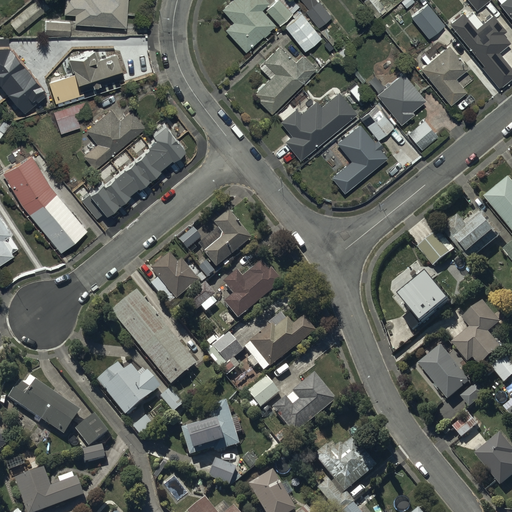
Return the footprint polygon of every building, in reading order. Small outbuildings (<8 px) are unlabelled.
[(18,30),(48,5),(44,0),(31,0),(13,15),(15,17),(10,21),(18,30)] [(126,23),(126,0),(64,0),(64,10),(74,10),(73,32),(94,33),(94,24),(108,25),(108,22),(126,23)] [(274,21),(260,6),(266,0),(227,0),(221,6),(232,18),(223,26),(245,48),(262,32),(263,33),(269,28),(268,27),(274,21)] [(297,3),(294,0),(274,0),(265,8),(278,21),(297,3)] [(302,0),(307,6),(304,9),(317,25),(330,15),(317,0),(302,0)] [(385,7),(379,0),(363,0),(375,15),(385,7)] [(511,0),(497,0),(511,18),(511,0)] [(432,5),(417,17),(433,37),(448,25),(432,5)] [(320,34),(300,9),(283,23),(303,47),(320,34)] [(448,20),(449,21),(486,66),(501,54),(496,48),(509,38),(502,30),(506,27),(492,11),(475,25),(462,9),(448,20)] [(69,19),(45,19),(44,34),(70,35),(71,25),(69,25),(69,19)] [(425,60),(419,64),(449,101),(466,88),(454,74),(466,65),(447,41),(429,56),(424,50),(420,53),(425,60)] [(294,59),(278,43),(262,58),(264,59),(258,64),(269,75),(254,90),(259,94),(257,96),(270,109),(314,65),(300,52),(294,59)] [(93,47),(67,55),(72,71),(48,79),(55,99),(82,90),(81,88),(124,74),(116,50),(96,56),(93,47)] [(41,50),(17,58),(24,79),(47,72),(41,50)] [(424,96),(401,69),(375,91),(400,121),(413,110),(410,107),(424,96)] [(355,110),(338,90),(321,104),(316,98),(300,111),(295,105),(279,119),(290,132),(284,138),(299,156),(355,110)] [(378,99),(359,116),(378,137),(397,120),(378,99)] [(32,101),(12,107),(15,116),(35,110),(32,101)] [(145,123),(130,106),(119,115),(110,104),(84,126),(97,140),(83,152),(95,166),(145,123)] [(76,114),(58,120),(61,130),(79,124),(76,114)] [(437,132),(423,117),(407,130),(421,146),(437,132)] [(386,154),(358,120),(335,139),(337,141),(328,148),(342,164),(331,173),(334,177),(332,179),(338,186),(340,184),(343,189),(386,154)] [(177,152),(159,130),(123,158),(142,181),(177,152)] [(55,191),(30,151),(2,169),(21,201),(28,210),(60,247),(85,227),(55,191)] [(113,186),(100,170),(76,189),(90,205),(113,186)] [(511,180),(508,176),(484,196),(511,230),(511,180)] [(218,229),(199,244),(207,255),(197,263),(199,266),(198,267),(202,272),(197,276),(201,282),(219,267),(218,266),(253,240),(229,210),(213,222),(218,229)] [(458,214),(442,227),(469,260),(503,233),(484,210),(466,224),(458,214)] [(0,261),(14,253),(12,249),(18,245),(0,216),(0,261)] [(192,227),(178,239),(187,249),(201,238),(192,227)] [(437,236),(434,232),(418,246),(434,265),(454,248),(441,232),(437,236)] [(511,241),(503,249),(511,260),(511,241)] [(169,253),(150,268),(158,277),(150,283),(167,304),(174,298),(175,299),(198,281),(181,259),(177,262),(169,253)] [(269,270),(261,261),(241,276),(236,270),(222,281),(232,294),(224,301),(237,318),(282,282),(271,268),(269,270)] [(447,297),(425,271),(398,294),(412,311),(404,317),(413,329),(429,316),(427,313),(447,297)] [(214,294),(205,282),(183,299),(193,312),(201,306),(205,311),(216,302),(212,296),(214,294)] [(196,363),(137,290),(112,310),(170,383),(196,363)] [(501,320),(483,299),(462,317),(470,326),(452,342),(468,361),(472,357),(479,365),(481,364),(483,367),(493,359),(490,356),(502,346),(489,331),(501,320)] [(314,330),(302,316),(291,325),(285,318),(274,327),(272,323),(243,347),(250,355),(246,358),(254,367),(257,365),(263,372),(293,347),(296,351),(301,346),(298,343),(314,330)] [(243,350),(228,332),(223,336),(223,335),(204,349),(219,368),(220,367),(227,376),(237,368),(230,360),(243,350)] [(440,343),(418,362),(435,382),(433,384),(437,389),(438,387),(448,398),(470,379),(462,369),(467,365),(460,357),(455,361),(440,343)] [(511,374),(511,358),(507,351),(483,370),(486,375),(494,369),(504,381),(511,374)] [(160,386),(147,370),(139,376),(131,365),(124,371),(117,363),(96,380),(125,415),(160,386)] [(335,399),(313,372),(291,390),(293,393),(286,398),(284,396),(271,407),(293,434),(335,399)] [(278,392),(265,376),(246,392),(251,397),(245,402),(251,409),(257,404),(259,407),(278,392)] [(78,410),(35,380),(30,387),(19,380),(8,397),(35,416),(33,418),(39,422),(41,419),(62,434),(78,410)] [(487,392),(478,381),(460,395),(469,407),(487,392)] [(184,403),(171,387),(160,396),(173,412),(184,403)] [(511,398),(511,399),(511,398),(511,402),(510,400),(503,406),(511,416),(511,398)] [(211,419),(180,428),(188,455),(213,448),(214,451),(239,444),(236,432),(241,431),(237,417),(231,419),(226,401),(208,406),(211,419)] [(478,423),(468,412),(452,426),(462,437),(466,433),(471,439),(476,434),(471,428),(478,423)] [(94,413),(75,429),(79,433),(74,437),(83,448),(87,444),(88,446),(108,430),(94,413)] [(145,415),(132,426),(142,437),(157,424),(149,415),(147,417),(145,415)] [(476,451),(474,453),(500,485),(511,474),(511,453),(511,452),(511,446),(500,432),(482,446),(479,443),(473,448),(476,451)] [(0,452),(9,446),(0,435),(0,452)] [(336,511),(341,511),(353,503),(344,490),(374,465),(352,438),(341,447),(339,443),(329,451),(325,445),(313,455),(330,476),(315,487),(336,511)] [(101,444),(81,449),(84,462),(88,461),(88,463),(101,459),(101,458),(105,457),(101,444)] [(235,467),(215,459),(209,476),(229,483),(235,467)] [(44,468),(14,478),(26,511),(34,511),(84,495),(77,475),(73,477),(72,472),(58,477),(60,483),(51,487),(44,468)] [(271,470),(248,484),(264,511),(289,511),(294,509),(286,495),(292,492),(285,481),(280,485),(271,470)] [(353,503),(341,511),(359,511),(357,508),(363,503),(364,505),(373,497),(368,491),(353,503)] [(226,511),(215,511),(204,498),(187,511),(250,511),(249,511),(238,511),(234,506),(226,511)]
